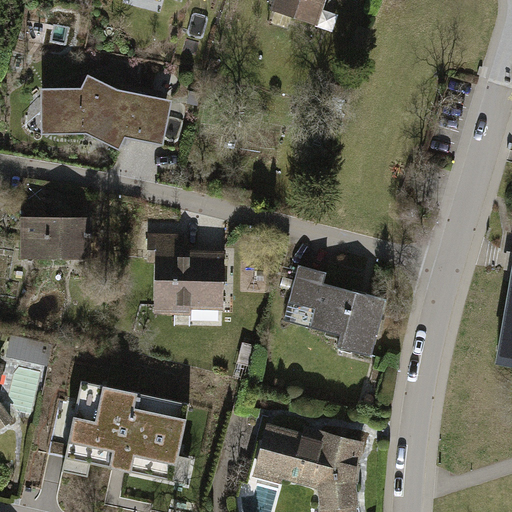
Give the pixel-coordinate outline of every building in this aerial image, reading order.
[(273,0),(272,6),(318,22),(325,0),(273,0)] [(82,83),(43,84),(45,129),(88,128),(121,143),(127,132),(164,139),(171,96),(118,86),(90,71),(82,83)] [(93,259),(90,217),(19,218),(20,262),(93,259)] [(184,249),(184,233),(147,232),(147,262),(154,262),(153,314),(191,315),(192,309),(223,310),(225,250),(184,249)] [(511,257),(493,360),(511,363),(511,257)] [(327,273),(300,268),(284,324),(339,337),(335,351),(374,359),(386,301),(325,283),(327,273)] [(0,433),(12,425),(0,408),(0,389),(5,368),(0,367),(0,433)] [(191,404),(84,381),(68,457),(175,480),(191,404)] [(314,433),(266,421),(251,475),(281,483),(282,479),(317,488),(319,511),(357,511),(357,508),(359,508),(357,481),(368,439),(316,426),(314,433)]
